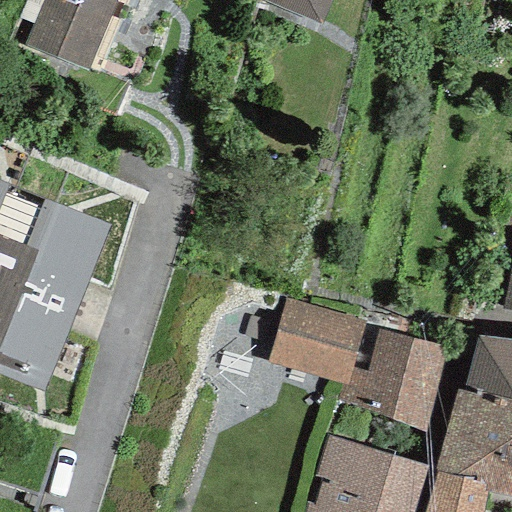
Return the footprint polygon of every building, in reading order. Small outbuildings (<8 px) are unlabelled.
[(41,0),(23,46),(88,72),(117,0),(41,0)] [(325,0),(271,0),(317,20),(325,0)] [(0,375),(43,392),(109,226),(0,182),(0,375)] [(511,258),(502,309),(511,310),(511,258)] [(351,370),(363,320),(283,300),(267,365),(341,384),(347,385),(351,370)] [(424,433),(445,347),(378,331),(367,373),(351,370),(347,385),(341,384),(337,401),(424,433)] [(511,339),(479,334),(463,391),(456,390),(434,470),(486,484),(482,493),(511,498),(511,339)] [(426,464),(325,436),(314,473),(322,475),(415,502),(426,464)] [(486,484),(434,470),(422,511),(479,511),(482,493),(486,484)] [(335,511),(412,511),(415,502),(322,475),(314,506),(335,511)]
